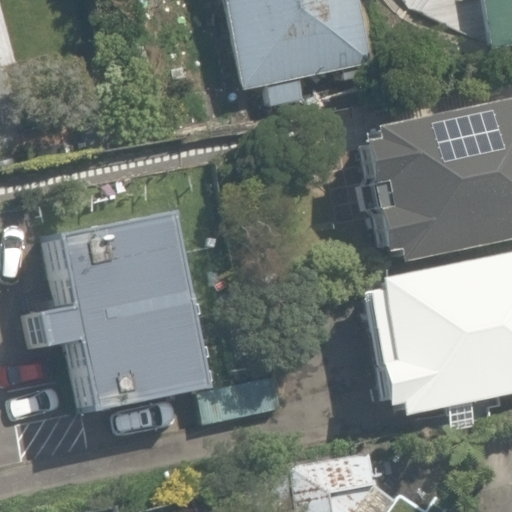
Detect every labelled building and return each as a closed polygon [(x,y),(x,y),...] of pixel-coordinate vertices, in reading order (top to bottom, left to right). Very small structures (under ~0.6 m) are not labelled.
[(259,85),(263,106),(297,99),(293,78),(366,62),(353,0),(215,0),(235,90),(259,85)] [(511,0),(475,0),(485,48),(511,43),(511,0)] [(384,250),(388,265),(511,238),(511,93),(360,126),(363,137),(347,140),(371,253),(384,250)] [(116,96),(74,103),(84,160),(126,152),(116,96)] [(63,340),(75,406),(186,385),(154,214),(41,236),(55,308),(21,314),(27,347),(63,340)] [(244,291),(277,284),(267,231),(234,237),(244,291)] [(388,403),(391,415),(511,390),(511,247),(364,278),(366,287),(352,290),(374,405),(388,403)] [(369,486),(364,453),(280,465),(286,511),(378,511),(387,499),(369,486)] [(280,511),(273,477),(222,487),(226,511),(280,511)]
